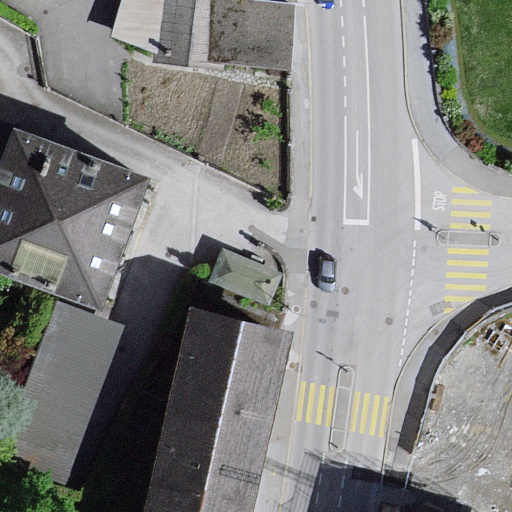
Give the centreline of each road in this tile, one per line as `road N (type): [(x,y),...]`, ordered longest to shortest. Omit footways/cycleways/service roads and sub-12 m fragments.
road 1 (primary): [(352,307),(324,511)]
road 2 (residential): [(352,307),(511,245)]
road 3 (residential): [(511,226),(419,195),(355,162)]
road 4 (primary): [(349,0),(355,162)]
road 5 (primary): [(355,162),(352,307)]
